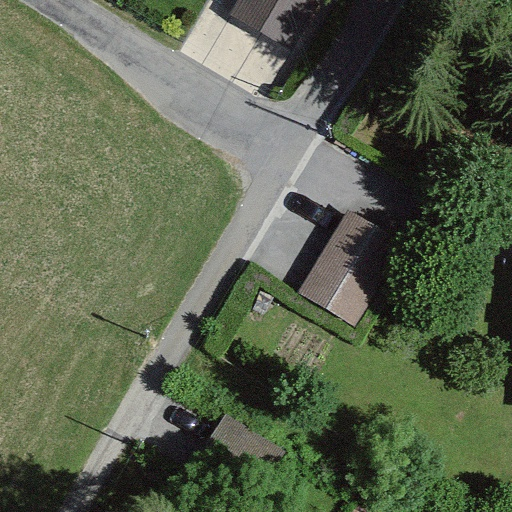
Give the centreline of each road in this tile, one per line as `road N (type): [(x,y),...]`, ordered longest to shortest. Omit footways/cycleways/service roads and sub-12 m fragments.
road 1 (residential): [(297,146),(83,511)]
road 2 (residential): [(297,146),(47,0)]
road 3 (unknown): [(479,255),(297,146)]
road 4 (residential): [(386,0),(297,146)]
